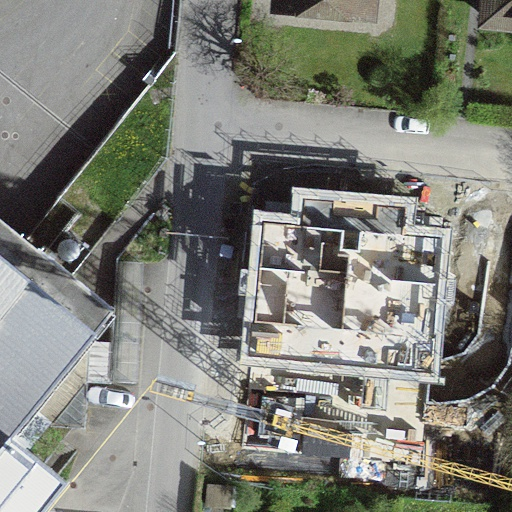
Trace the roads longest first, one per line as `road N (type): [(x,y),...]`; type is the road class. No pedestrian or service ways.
road 1 (residential): [(181,511),(214,130)]
road 2 (residential): [(511,162),(214,130)]
road 3 (residential): [(214,130),(225,0)]
